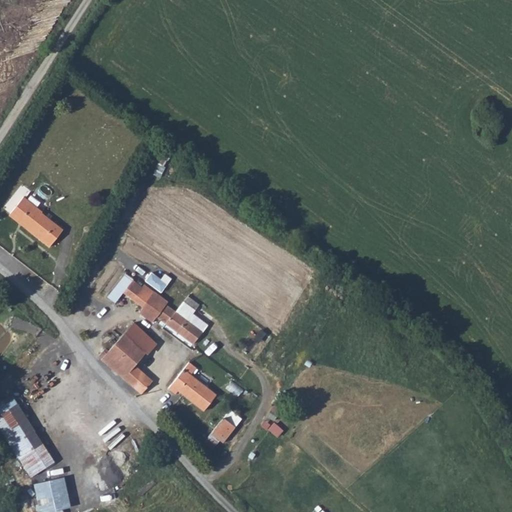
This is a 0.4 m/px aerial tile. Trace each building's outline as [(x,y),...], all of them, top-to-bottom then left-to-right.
[(63,229),(24,198),(10,215),(49,247),(63,229)] [(144,281),(160,293),(171,280),(164,275),(160,280),(150,273),(144,281)] [(133,299),(142,288),(124,274),(115,285),(123,291),(133,299)] [(123,291),(115,285),(106,296),(114,302),(123,291)] [(143,307),(155,292),(145,285),(142,288),(133,299),(143,307)] [(168,302),(155,292),(143,307),(138,313),(151,323),(156,317),(165,324),(163,327),(190,347),(208,324),(195,315),(197,312),(182,301),(174,311),(166,305),(168,302)] [(133,323),(124,333),(145,351),(148,353),(157,343),(133,323)] [(124,333),(101,360),(140,394),(153,379),(152,379),(134,363),(145,351),(124,333)] [(188,362),(167,389),(175,395),(178,391),(204,412),(218,395),(190,373),(195,368),(188,362)] [(0,428),(31,477),(54,462),(11,394),(0,400),(0,428)] [(212,433),(223,442),(236,426),(224,417),(212,433)] [(269,428),(279,435),(284,427),(274,421),(269,428)]
